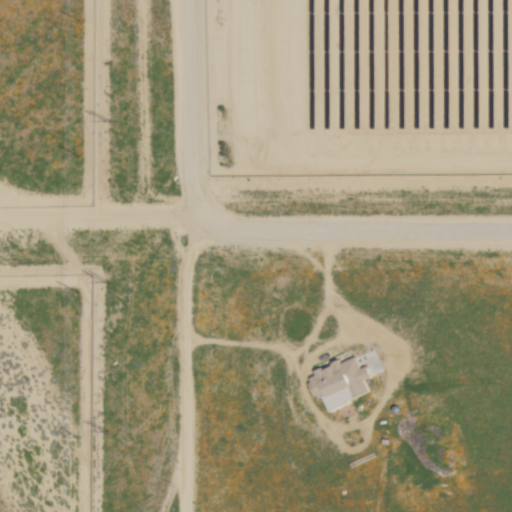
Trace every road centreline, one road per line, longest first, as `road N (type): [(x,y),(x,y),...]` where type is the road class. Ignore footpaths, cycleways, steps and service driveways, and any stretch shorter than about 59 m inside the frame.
road 1 (residential): [(0,222),(179,214),(511,235)]
road 2 (residential): [(188,511),(187,280),(179,214)]
road 3 (residential): [(179,214),(190,184),(188,0)]
